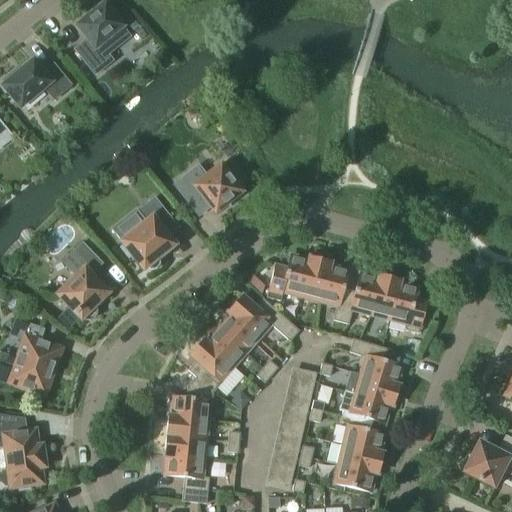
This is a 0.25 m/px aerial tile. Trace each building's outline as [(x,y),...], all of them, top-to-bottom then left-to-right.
[(87,40),(74,50),(95,76),(113,61),(108,55),(130,38),(113,17),(115,15),(108,6),(106,7),(104,5),(102,7),(100,5),(91,12),(92,14),(86,19),(88,21),(83,24),(82,23),(76,27),(87,40)] [(125,21),(132,31),(138,26),(130,17),(125,21)] [(135,34),(140,41),(147,37),(140,29),(135,34)] [(2,87),(20,109),(44,89),(54,100),(70,86),(53,65),(43,74),(33,61),(16,75),(14,73),(2,82),(5,85),(2,87)] [(0,148),(12,138),(0,123),(0,148)] [(198,167),(174,185),(199,217),(210,208),(215,214),(241,193),(236,186),(242,181),(232,168),(226,173),(220,166),(206,177),(198,167)] [(120,249),(128,259),(131,256),(143,271),(147,267),(150,270),(153,271),(157,269),(159,266),(160,263),(157,260),(174,246),(167,237),(177,228),(154,199),(136,214),(144,224),(121,243),(123,246),(120,249)] [(56,296),(80,320),(81,319),(85,322),(90,322),(94,320),(97,316),(97,311),(94,307),(108,294),(90,275),(101,264),(82,244),(63,263),(76,277),(56,296)] [(300,297),(310,259),(309,258),(308,264),(302,262),(300,259),(290,256),(286,271),(275,268),(267,298),(280,302),(282,293),(300,297)] [(319,302),(329,264),(310,259),(300,297),(319,302)] [(337,307),(338,307),(342,290),(343,290),(348,271),(338,269),(334,271),(329,269),(330,264),(329,264),(319,302),(337,307)] [(354,293),(343,290),(342,290),(338,307),(337,307),(336,313),(350,317),(352,311),(369,315),(380,277),(378,276),(377,282),(372,280),(370,277),(359,274),(354,293)] [(246,283),(261,297),(264,287),(252,276),(246,283)] [(369,315),(389,320),(399,281),(380,277),(369,315)] [(399,281),(389,320),(406,325),(405,331),(418,334),(424,311),(426,303),(415,300),(417,289),(407,287),(404,289),(398,287),(400,282),(399,281)] [(270,325),(272,326),(281,316),(263,300),(255,309),(242,297),(228,313),(258,339),(270,325)] [(79,319),(68,308),(54,322),(66,332),(79,319)] [(258,339),(228,313),(227,314),(231,317),(228,321),(224,322),(217,329),(245,353),(258,339)] [(348,325),(350,317),(336,313),(333,321),(348,325)] [(281,316),(272,326),(289,342),(298,332),(281,316)] [(53,370),(54,370),(61,350),(39,342),(43,330),(16,321),(10,336),(24,340),(23,342),(25,343),(25,342),(24,342),(26,339),(29,340),(21,363),(18,362),(16,361),(17,360),(1,354),(0,355),(0,384),(7,387),(8,383),(44,396),(52,376),(50,376),(53,370)] [(245,353),(217,329),(211,336),(211,340),(208,344),(204,340),(203,341),(232,368),(245,353)] [(349,353),(359,356),(363,343),(353,340),(349,353)] [(232,368),(203,341),(189,356),(196,363),(188,372),(196,379),(196,378),(212,393),(221,383),(220,382),(232,368)] [(365,358),(360,376),(398,388),(398,387),(393,385),(395,380),(398,378),(401,368),(383,362),(386,351),(363,343),(359,356),(365,358)] [(271,376),(277,369),(269,362),(263,370),(271,376)] [(332,367),(322,365),(319,375),(329,377),(332,367)] [(266,485),(291,490),(317,373),(293,367),(266,485)] [(271,376),(263,370),(256,377),(265,384),(271,376)] [(398,388),(360,376),(354,395),(392,407),(398,388)] [(212,393),(196,378),(196,379),(188,388),(187,399),(173,398),(172,408),(174,411),(173,417),(168,416),(168,417),(207,422),(209,403),(211,403),(212,393)] [(392,408),(392,407),(354,395),(344,392),(339,411),(342,412),(341,419),(370,426),(372,421),(384,425),(387,415),(385,411),(387,406),(392,408)] [(321,414),(323,404),(313,402),(311,411),(321,414)] [(321,414),(311,411),(309,421),(319,424),(321,414)] [(0,416),(0,447),(5,448),(7,470),(3,472),(0,477),(1,482),(4,486),(10,487),(10,489),(42,484),(40,469),(45,468),(42,446),(37,447),(35,431),(26,432),(24,420),(0,416)] [(207,422),(168,417),(166,437),(206,441),(207,422)] [(343,446),(382,455),(382,454),(377,453),(378,448),(381,445),(384,435),(347,427),(343,446)] [(228,443),(238,444),(239,434),(229,433),(228,443)] [(206,441),(166,437),(164,456),(204,460),(206,441)] [(470,455),(464,468),(468,470),(467,472),(496,488),(505,471),(511,474),(511,439),(508,437),(500,452),(482,443),(475,457),(470,455)] [(228,443),(227,453),(237,454),(238,444),(228,443)] [(338,465),(377,474),(382,455),(343,446),(338,465)] [(300,457),(311,459),(313,450),(303,447),(300,457)] [(204,460),(164,456),(164,457),(169,458),(169,463),(166,466),(165,476),(184,478),(183,490),(207,492),(208,479),(202,479),(204,460)] [(308,469),(311,459),(300,457),(298,467),(308,469)] [(338,465),(334,485),(370,493),(372,483),(370,479),(372,474),(377,475),(377,474),(338,465)] [(295,481),(292,491),(302,494),(304,483),(295,481)] [(207,492),(183,490),(182,502),(205,505),(207,492)] [(267,499),(268,509),(279,509),(278,498),(267,499)]
